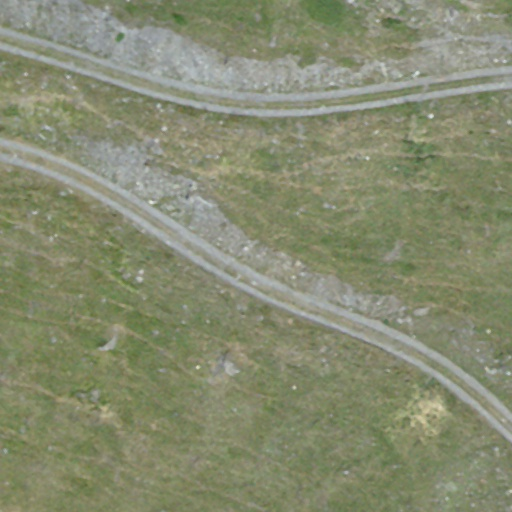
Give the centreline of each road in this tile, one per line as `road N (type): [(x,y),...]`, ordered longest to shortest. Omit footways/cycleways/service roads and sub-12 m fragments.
road 1 (track): [(511,440),(441,377),(188,255),(93,187),(0,162)]
road 2 (track): [(0,44),(121,86),(216,107),(313,109),(511,83)]
